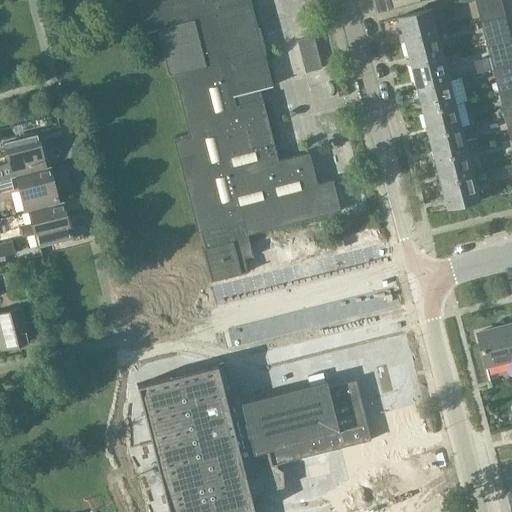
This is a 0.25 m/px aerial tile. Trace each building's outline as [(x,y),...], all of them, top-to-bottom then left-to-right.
[(136,0),(145,31),(143,32),(143,33),(156,30),(167,73),(165,74),(166,75),(172,74),(188,134),(172,138),(196,232),(197,234),(200,233),(204,249),(201,250),(209,283),(247,274),(247,272),(243,260),(253,258),(247,235),(340,211),(332,180),(316,184),(308,153),(278,161),(261,98),(259,98),(257,89),(271,85),(249,0),(136,0)] [(420,2),(419,0),(392,0),(395,9),(420,2)] [(474,0),(480,22),(503,16),(498,0),(474,0)] [(403,41),(437,33),(430,9),(397,18),(403,41)] [(391,16),(376,20),(382,39),(396,35),(391,16)] [(486,46),(509,40),(503,16),(480,22),(486,46)] [(410,66),(443,57),(437,33),(403,41),(410,66)] [(312,36),(300,39),(308,71),(321,68),(312,36)] [(492,70),(511,64),(511,52),(509,40),(486,46),(492,70)] [(416,89),(449,81),(443,57),(410,66),(416,89)] [(498,93),(511,89),(511,64),(492,70),(498,93)] [(455,104),(467,101),(466,101),(460,78),(461,78),(460,78),(449,81),(416,89),(422,112),(455,104)] [(504,117),(511,114),(511,89),(498,93),(504,117)] [(461,128),(455,104),(422,112),(428,136),(461,128)] [(434,160),(467,152),(461,128),(428,136),(434,160)] [(46,167),(36,131),(3,140),(13,176),(17,175),(46,167)] [(440,184),(473,175),(467,152),(434,160),(440,184)] [(29,210),(59,203),(49,166),(46,167),(17,175),(26,212),(29,211),(29,210)] [(473,175),(440,184),(446,208),(490,197),(487,185),(476,187),(473,175)] [(29,210),(29,211),(39,247),(72,238),(62,202),(59,203),(29,210)] [(0,256),(1,256),(16,253),(12,239),(0,242),(0,256)] [(0,348),(30,341),(21,308),(0,313),(0,348)] [(511,323),(475,333),(483,367),(511,359),(511,323)] [(231,337),(235,354),(251,349),(247,333),(231,337)] [(225,361),(135,384),(168,511),(257,511),(256,505),(261,491),(283,486),(288,473),(277,463),(271,465),(267,450),(253,454),(240,402),(233,388),(225,361)] [(240,402),(253,454),(267,450),(271,465),(277,463),(370,440),(355,380),(327,387),(325,380),(240,402)] [(378,511),(369,473),(265,499),(268,511),(378,511)]
